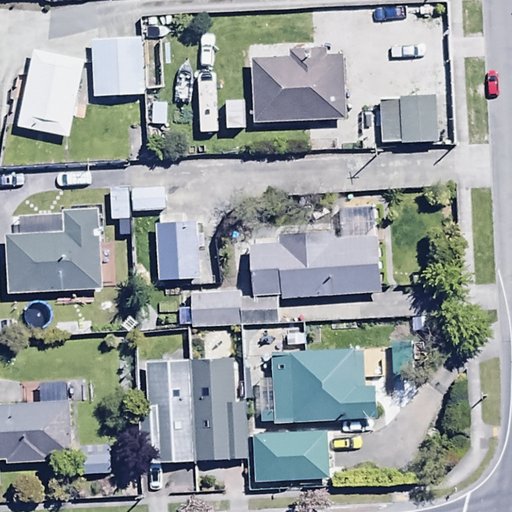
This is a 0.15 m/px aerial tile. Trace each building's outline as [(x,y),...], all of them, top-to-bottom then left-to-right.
[(143,77),(146,21),(92,18),(89,74),(143,77)] [(87,40),(35,30),(19,113),(71,123),(87,40)] [(250,63),(254,128),(347,122),(344,60),(329,61),(328,52),(292,54),(293,61),(250,63)] [(167,105),(167,84),(143,84),(143,105),(167,105)] [(439,98),(380,101),(381,122),(370,122),(371,135),(382,134),(382,148),(441,146),(439,98)] [(157,111),(128,113),(130,143),(159,141),(157,111)] [(166,191),(164,164),(128,166),(130,193),(166,191)] [(4,219),(6,276),(101,272),(98,198),(68,199),(68,216),(4,219)] [(198,207),(158,207),(159,262),(198,262),(198,207)] [(283,323),(281,304),(385,298),(379,209),(339,212),(340,235),(280,239),(281,247),(251,248),(254,303),(241,303),(240,296),(191,299),(193,328),(283,323)] [(362,353),(270,357),(272,386),(261,386),(262,427),(276,426),(276,430),(380,425),(378,387),(364,388),(362,353)] [(232,361),(147,367),(150,416),(141,416),(142,437),(152,436),(153,466),(247,460),(243,406),(235,407),(232,361)] [(66,434),(64,391),(0,392),(0,448),(48,447),(47,435),(66,434)] [(298,438),(252,438),(253,484),(299,483),(298,438)]
